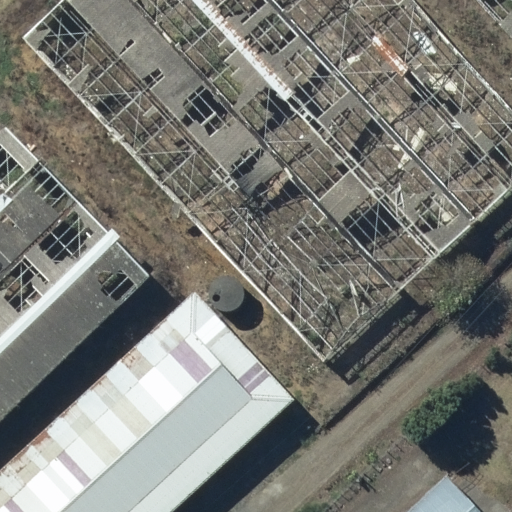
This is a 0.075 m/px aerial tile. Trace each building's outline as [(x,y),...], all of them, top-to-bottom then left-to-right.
[(71,0),(19,46),(312,380),(511,203),(511,94),(429,0),(71,0)] [(511,0),(475,0),(511,38),(511,0)] [(9,115),(0,123),(0,427),(160,266),(9,115)] [(199,289),(0,470),(0,511),(183,511),(303,403),(199,289)] [(508,511),(461,464),(411,511),(508,511)]
